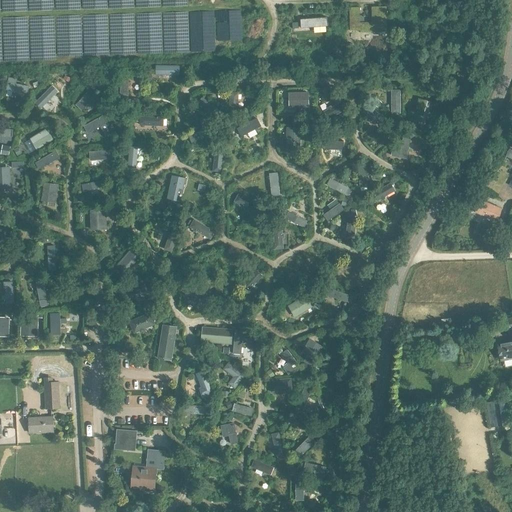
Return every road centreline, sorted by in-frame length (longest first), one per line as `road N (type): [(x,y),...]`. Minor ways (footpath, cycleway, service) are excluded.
road 1 (unclassified): [(365,511),(392,297),(495,107),(511,49)]
road 2 (track): [(238,502),(310,506),(322,499),(352,319)]
road 3 (track): [(418,179),(449,121),(448,95),(420,79),(357,81)]
